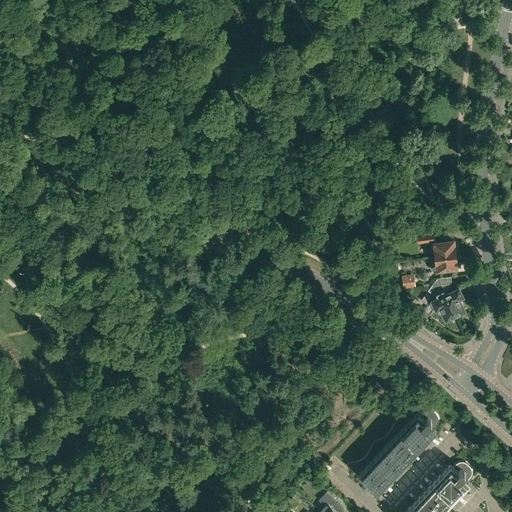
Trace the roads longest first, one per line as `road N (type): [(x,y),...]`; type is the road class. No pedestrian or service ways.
road 1 (tertiary): [(403,333),(198,219),(0,150)]
road 2 (tertiary): [(484,220),(487,106),(502,34)]
road 3 (residential): [(490,486),(484,455),(456,435),(383,511)]
